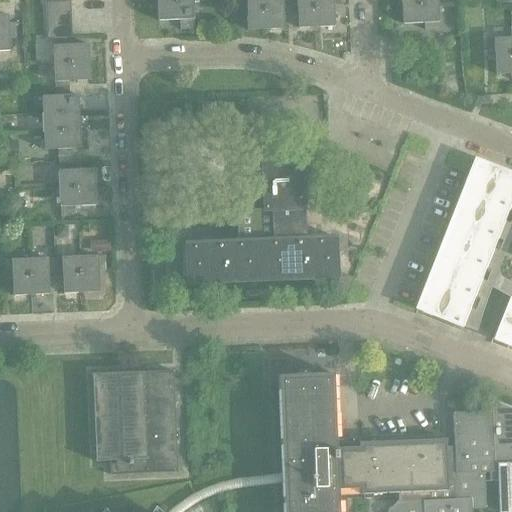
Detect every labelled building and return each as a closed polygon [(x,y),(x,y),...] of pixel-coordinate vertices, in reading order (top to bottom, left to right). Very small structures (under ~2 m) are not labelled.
[(265,30),(264,0),(238,0),(239,10),(247,9),(247,31),(265,30)] [(283,30),(283,8),(290,8),(289,0),(264,0),(265,30),(283,30)] [(315,28),(314,0),(289,0),(290,8),(297,7),(298,29),(315,28)] [(334,27),(333,6),(340,5),(339,0),(314,0),(315,28),(334,27)] [(71,15),(70,2),(45,3),(46,16),(71,15)] [(194,30),(193,3),(157,4),(158,21),(180,20),(180,31),(194,30)] [(439,30),(438,6),(402,8),(403,25),(425,24),(425,31),(439,30)] [(16,38),(15,24),(8,25),(8,16),(0,15),(0,51),(9,52),(9,38),(16,38)] [(71,26),(71,15),(46,16),(46,27),(71,26)] [(72,38),(71,26),(46,27),(47,39),(52,39),(66,39),(72,38)] [(89,63),(89,45),(67,46),(66,39),(52,39),(53,64),(89,63)] [(511,74),(511,64),(511,39),(486,40),(487,54),(494,54),(495,75),(511,74)] [(90,81),(89,63),(53,64),(54,90),(69,89),(68,82),(90,81)] [(78,114),(78,96),(69,96),(69,89),(54,90),(55,97),(42,97),(42,116),(78,114)] [(286,114),(288,101),(263,98),(261,111),(286,114)] [(79,132),(78,114),(42,116),(43,134),(79,132)] [(80,149),(79,132),(43,134),(44,151),(57,150),(57,156),(71,156),(71,149),(80,149)] [(337,279),(335,238),(306,239),(302,161),(261,163),(264,212),(271,211),(272,241),(186,244),(187,285),(337,279)] [(511,201),(511,175),(475,161),(417,309),(463,327),(511,201)] [(95,188),(94,170),(72,171),(72,164),(58,164),(59,190),(95,188)] [(95,206),(95,188),(59,190),(60,215),(74,214),(74,207),(95,206)] [(99,293),(98,271),(105,271),(105,257),(79,258),(81,294),(99,293)] [(81,294),(79,258),(54,259),(55,273),(62,272),(63,294),(81,294)] [(49,295),(48,273),(55,273),(54,259),(30,260),(31,296),(49,295)] [(31,296),(30,260),(4,261),(5,275),(12,275),(13,297),(31,296)] [(511,299),(509,299),(493,339),(511,346),(511,299)] [(338,511),(338,501),(338,490),(361,489),(361,495),(398,493),(398,502),(388,511),(390,511),(391,511),(390,511),(471,511),(472,510),(486,509),(484,473),(489,473),(489,483),(498,482),(499,508),(506,507),(507,508),(507,509),(509,510),(510,511),(511,511),(511,408),(485,398),(485,399),(491,402),(491,411),(453,413),(454,448),(446,449),(446,440),(336,445),(333,374),(291,376),(290,359),(268,360),(269,387),(278,387),(281,475),(237,481),(220,484),(204,490),(189,498),(175,507),(169,511),(183,511),(194,505),(207,497),(222,492),(238,488),(282,483),(283,511),(338,511)] [(177,473),(172,372),(91,375),(95,462),(109,462),(110,476),(177,473)]
